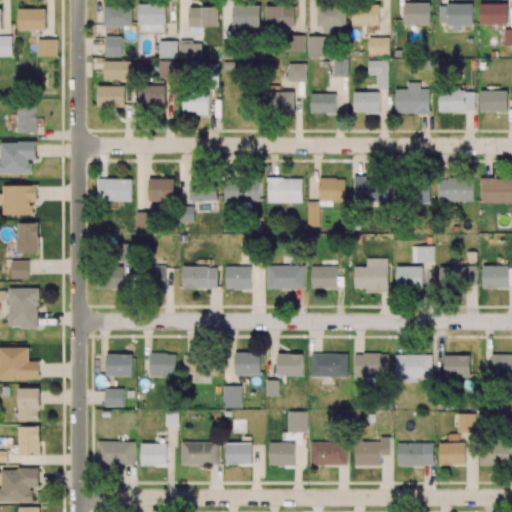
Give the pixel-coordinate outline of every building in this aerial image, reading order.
[(149,177),(173,178),(173,200),(149,200),(149,177)] [(190,178),(218,178),(218,200),(190,199),(190,178)] [(226,178),(260,178),(260,200),(225,199),(226,178)] [(511,178),(481,178),(481,202),(511,202),(511,178)] [(439,266),(439,285),(476,286),(476,267),(439,266)] [(482,288),(508,288),(508,266),(483,266),(482,288)] [(432,381),(431,354),(394,355),(395,382),(432,381)] [(511,354),(491,354),(491,374),(511,374),(511,354)] [(444,378),(470,377),(470,355),(444,355),(444,378)] [(458,433),(476,432),(475,413),(457,414),(458,433)] [(439,465),(465,464),(464,442),(458,443),(457,434),(448,434),(448,442),(439,443),(439,465)] [(355,465),(380,465),(381,455),(390,455),(390,437),(380,436),(380,441),(355,441),(355,465)] [(397,465),(430,465),(429,444),(397,444),(397,465)] [(479,465),(511,464),(511,444),(479,445),(479,465)]
